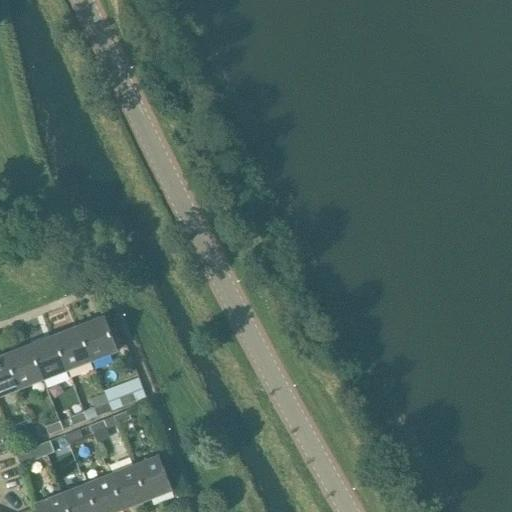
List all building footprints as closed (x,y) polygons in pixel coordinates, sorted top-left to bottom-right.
[(105,317),(80,327),(93,361),(118,351),(105,317)] [(56,336),(69,370),(93,361),(80,327),(56,336)] [(44,379),(69,370),(56,336),(31,346),(44,379)] [(6,355),(20,389),(44,379),(31,346),(6,355)] [(0,396),(20,389),(6,355),(0,357),(0,396)] [(124,406),(138,400),(135,393),(121,398),(124,406)] [(99,416),(113,410),(109,402),(95,408),(99,416)] [(129,411),(115,417),(118,424),(132,418),(129,411)] [(74,425),(88,420),(85,412),(71,417),(74,425)] [(106,421),(91,426),(94,433),(108,428),(106,421)] [(49,435),(63,430),(60,422),(46,427),(49,435)] [(81,430),(67,435),(69,442),(83,437),(81,430)] [(26,444),(40,439),(37,431),(23,436),(26,444)] [(0,449),(1,453),(15,448),(12,440),(0,444),(0,449)] [(55,452),(51,441),(42,444),(47,456),(55,452)] [(21,465),(47,456),(42,444),(17,454),(21,465)] [(160,457),(134,467),(147,501),(173,491),(160,457)] [(134,467),(110,476),(123,510),(147,501),(134,467)] [(86,486),(95,511),(118,511),(123,510),(110,476),(86,486)] [(68,511),(95,511),(86,486),(62,495),(68,511)] [(36,505),(37,507),(38,511),(68,511),(62,495),(36,505)]
